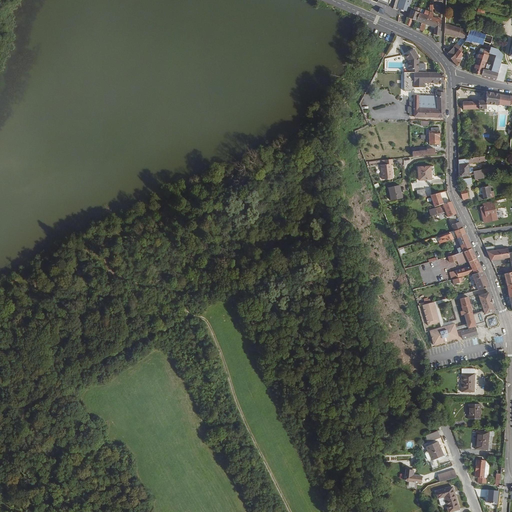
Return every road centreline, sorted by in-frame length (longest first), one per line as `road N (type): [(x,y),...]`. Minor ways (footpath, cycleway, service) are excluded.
road 1 (tertiary): [(450,73),(452,190),(491,278),(511,353)]
road 2 (tertiary): [(332,0),(424,41),(450,73)]
